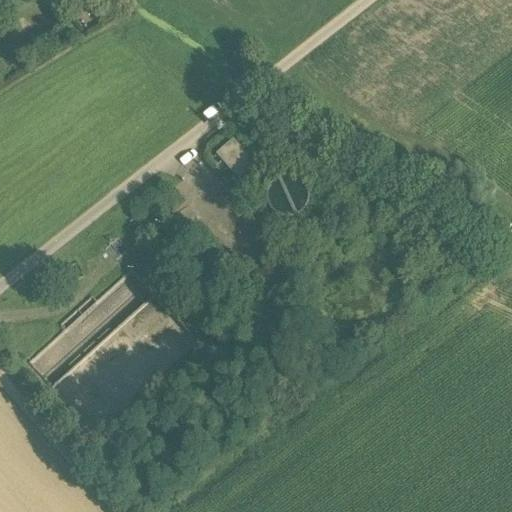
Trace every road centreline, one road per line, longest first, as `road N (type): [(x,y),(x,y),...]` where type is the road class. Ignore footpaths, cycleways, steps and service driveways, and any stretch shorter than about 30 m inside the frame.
road 1 (track): [(0,305),(371,0)]
road 2 (track): [(0,370),(126,511)]
